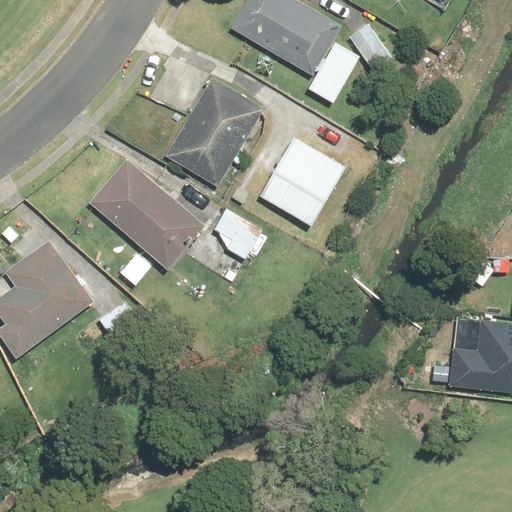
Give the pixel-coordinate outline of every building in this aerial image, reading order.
[(350,23),(310,0),(253,0),(237,29),(319,76),(350,23)] [(375,21),(358,33),(382,67),(399,55),(375,21)] [(369,56),(341,41),(315,87),(342,103),(369,56)] [(218,77),(172,155),(223,186),(270,108),(218,77)] [(299,135),(266,194),(321,225),(355,167),(299,135)] [(139,160),(103,201),(178,267),(215,225),(139,160)] [(234,206),(222,228),(234,246),(255,258),(272,227),(234,206)] [(7,328),(27,356),(102,300),(57,239),(14,272),(22,283),(0,300),(0,304),(14,323),(7,328)] [(0,251),(0,276),(11,269),(0,251)] [(159,267),(144,252),(124,273),(138,287),(159,267)] [(141,318),(129,300),(100,319),(113,337),(141,318)] [(458,345),(454,385),(511,389),(511,322),(483,320),(481,347),(458,345)]
